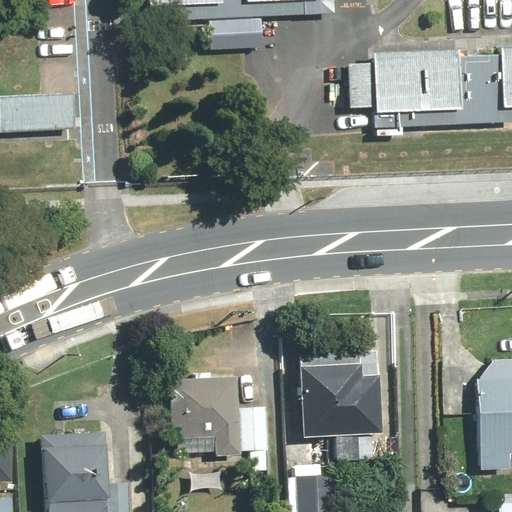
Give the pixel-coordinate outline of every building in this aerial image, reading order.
[(217,0),(135,0),(136,9),(218,7),(217,0)] [(511,46),(500,47),(502,105),(511,105),(511,46)] [(456,48),(364,51),(367,125),(459,122),(456,48)] [(68,84),(0,86),(0,132),(69,130),(68,84)] [(376,352),(296,355),(298,437),(379,434),(376,352)] [(511,359),(494,360),(475,380),(476,471),(511,470),(511,359)] [(192,380),(167,380),(167,438),(173,438),(173,455),(249,454),(249,470),(265,470),(264,406),(235,407),(234,372),(191,373),(192,380)] [(0,427),(0,474),(8,474),(8,427),(0,427)] [(101,435),(37,440),(42,511),(127,511),(128,484),(105,484),(101,435)] [(219,474),(187,474),(187,494),(219,494),(219,474)] [(334,511),(334,475),(296,476),(296,511),(334,511)] [(0,511),(14,511),(15,502),(0,501),(0,511)] [(511,511),(511,503),(494,504),(494,511),(511,511)]
